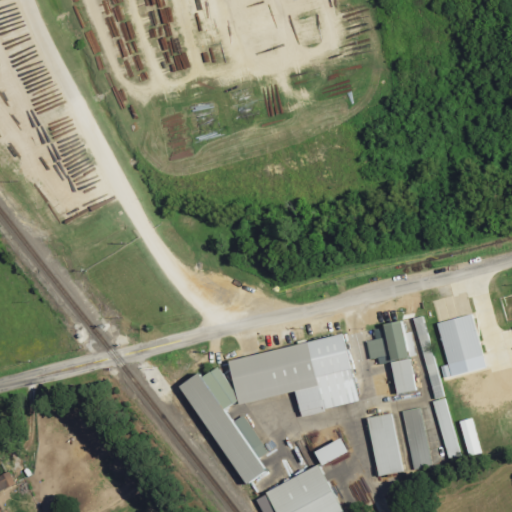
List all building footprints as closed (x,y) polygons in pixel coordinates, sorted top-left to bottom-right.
[(471,315),(436,323),(447,373),(482,365),(471,315)] [(432,400),(443,398),(425,316),(415,318),(432,400)] [(406,335),(415,333),(412,319),(403,321),(406,335)] [(413,391),(401,322),(383,325),(385,338),(365,341),(368,359),(389,355),(396,394),(413,391)] [(225,359),(234,404),(293,392),(298,416),(355,404),(341,335),(225,359)] [(175,386),(242,485),(263,472),(255,460),(267,452),(242,415),(231,423),(222,410),(235,400),(213,367),(197,378),(194,374),(175,386)] [(432,402),(447,459),(460,455),(445,398),(432,402)] [(428,467),(418,408),(401,411),(411,470),(428,467)] [(400,472),(390,414),(366,418),(377,476),(400,472)] [(457,422),(466,457),(479,453),(470,418),(457,422)] [(311,453),(319,467),(345,452),(337,438),(311,453)] [(275,511),(340,511),(320,465),(265,489),(275,511)] [(0,475),(0,490),(14,485),(9,472),(0,475)]
